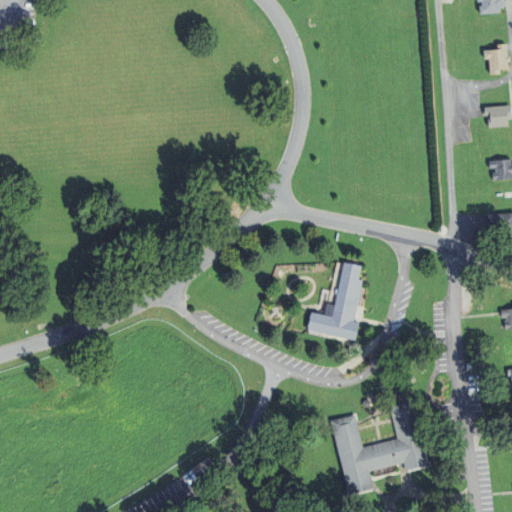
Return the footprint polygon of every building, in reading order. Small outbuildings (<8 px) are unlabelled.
[(474,0),(475,13),(501,12),(500,0),(474,0)] [(504,45),(483,46),(484,73),(505,73),(504,45)] [(483,106),(483,126),(508,126),(508,106),(483,106)] [(511,179),(511,160),(487,159),(487,179),(511,179)] [(511,232),(511,213),(489,214),(490,233),(511,232)] [(328,420),(344,495),(369,490),(366,471),(400,464),(401,471),(426,466),(413,400),(387,406),(393,440),(358,447),(352,416),(328,420)]
